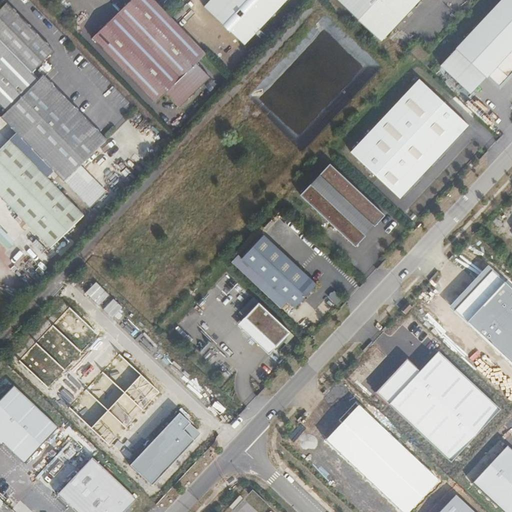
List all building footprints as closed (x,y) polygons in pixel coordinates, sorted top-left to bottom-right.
[(210,57),(153,0),(126,0),(90,37),(154,101),(163,91),(177,105),(208,75),(200,67),(210,57)] [(282,0),(205,0),(202,3),(243,43),(282,0)] [(335,0),(379,42),(417,0),(335,0)] [(511,69),(511,0),(501,0),(439,66),(469,95),(495,67),(501,59),(511,69)] [(53,50),(6,1),(0,7),(0,38),(32,71),(53,50)] [(32,71),(0,38),(0,104),(6,110),(38,77),(35,74),(32,71)] [(511,72),(511,69),(501,59),(495,67),(507,78),(511,72)] [(106,137),(43,73),(40,76),(37,72),(35,74),(38,77),(6,110),(0,115),(64,180),(79,164),(106,137)] [(399,198),(467,125),(418,80),(350,153),(399,198)] [(82,212),(7,138),(0,144),(0,195),(49,243),(82,212)] [(105,190),(79,164),(64,180),(89,206),(105,190)] [(381,212),(327,164),(298,195),(354,247),(369,231),(366,229),(381,212)] [(369,231),(384,215),(381,212),(366,229),(369,231)] [(316,285),(264,234),(241,258),(293,308),(316,285)] [(289,332),(259,303),(244,318),(275,347),(289,332)] [(0,396),(0,444),(22,464),(57,426),(11,385),(0,396)] [(75,511),(125,511),(137,499),(92,458),(57,495),(75,511)]
